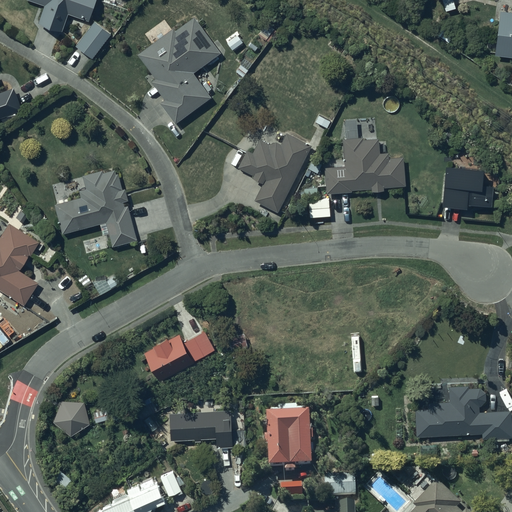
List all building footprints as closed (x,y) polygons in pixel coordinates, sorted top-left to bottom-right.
[(35,0),(45,3),(39,20),(63,28),(69,11),(89,19),(96,0),(35,0)] [(511,9),(501,8),(496,52),(511,53),(511,9)] [(151,42),(138,51),(155,76),(152,77),(165,96),(161,98),(177,121),(211,94),(194,69),(220,52),(196,15),(176,29),(174,26),(170,29),(165,21),(145,34),(151,42)] [(112,30),(95,18),(77,43),(93,55),(112,30)] [(244,40),(237,31),(227,39),(233,48),(234,47),(236,50),(243,45),(241,42),(244,40)] [(0,116),(3,116),(5,125),(20,120),(17,110),(21,109),(14,86),(0,90),(0,81),(0,82),(0,81),(0,116)] [(312,143),(287,130),(281,141),(276,138),(270,141),(260,136),(253,150),(248,147),(239,165),(254,172),(253,175),(264,180),(255,197),(263,201),(258,209),(269,215),(273,206),(279,209),(312,143)] [(363,135),(344,136),(345,164),(326,164),(327,190),(353,189),(353,187),(372,186),(372,187),(385,187),(385,184),(405,183),(403,155),(390,155),(389,149),(387,149),(386,141),(379,141),(379,135),(363,136),(363,135)] [(323,161),(314,156),(308,166),(318,171),(323,161)] [(484,164),(447,162),(447,173),(443,173),(442,202),(468,204),(469,200),(493,201),(494,182),(483,182),(484,164)] [(103,167),(83,173),(86,186),(81,187),(83,194),(55,201),(63,231),(106,219),(113,243),(137,236),(128,203),(126,204),(124,198),(128,197),(125,186),(122,186),(117,167),(104,171),(103,167)] [(318,185),(305,186),(305,190),(297,191),(297,196),(306,196),(306,194),(319,193),(318,185)] [(39,240),(10,220),(0,235),(0,287),(24,303),(39,280),(20,268),(31,251),(32,252),(39,240)] [(155,345),(147,348),(160,377),(196,361),(194,357),(215,348),(207,329),(185,338),(182,331),(170,336),(169,332),(153,339),(155,345)] [(245,330),(228,335),(234,356),(251,351),(245,330)] [(450,399),(429,400),(429,406),(416,407),(417,434),(483,431),(483,436),(493,435),(493,440),(510,439),(510,435),(511,435),(511,407),(481,409),(480,404),(481,404),(482,403),(483,403),(483,402),(484,402),(484,401),(485,401),(485,400),(486,400),(486,399),(486,398),(487,397),(487,396),(487,395),(487,394),(487,393),(487,392),(486,392),(486,391),(486,390),(485,389),(484,388),(483,387),(482,386),(481,386),(469,386),(469,383),(450,383),(450,399)] [(62,398),(54,418),(71,433),(90,421),(85,399),(62,398)] [(141,418),(158,408),(153,399),(136,408),(141,418)] [(106,404),(93,409),(97,420),(110,415),(106,404)] [(271,411),(266,411),(267,434),(265,434),(266,444),(268,444),(269,466),(285,465),(285,470),(296,470),(296,463),(312,463),(311,438),(313,438),(312,425),(310,425),(310,409),(303,409),(303,408),(295,408),(295,405),(279,406),(279,409),(271,410),(271,411)] [(232,407),(170,410),(172,437),(195,436),(195,440),(202,439),(202,435),(217,435),(218,445),(234,444),(234,445),(246,445),(245,427),(233,428),(232,407)] [(159,425),(150,414),(141,421),(150,432),(159,425)] [(72,476),(60,467),(52,478),(63,487),(72,476)] [(175,469),(161,474),(168,493),(182,487),(175,469)] [(355,472),(325,474),(327,495),(356,494),(355,472)] [(104,507),(97,511),(141,511),(168,498),(158,479),(155,481),(153,476),(141,482),(143,485),(141,486),(138,482),(128,488),(129,490),(126,492),(125,489),(114,495),(115,498),(103,505),(104,507)] [(471,511),(468,509),(465,511),(464,511),(458,506),(463,501),(438,479),(415,505),(418,508),(413,511),(471,511)] [(305,483),(281,483),(281,499),(306,499),(305,483)] [(355,511),(356,501),(335,501),(334,511),(355,511)]
